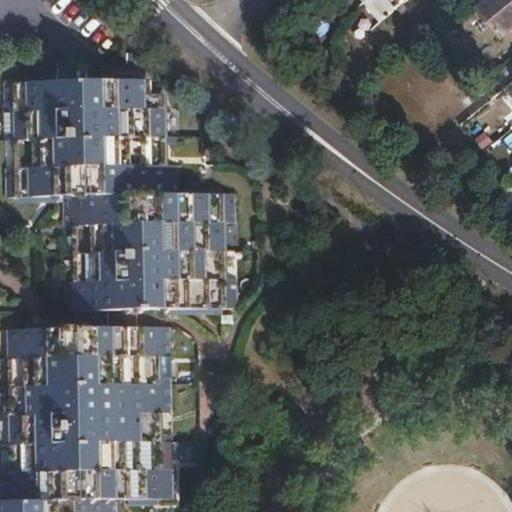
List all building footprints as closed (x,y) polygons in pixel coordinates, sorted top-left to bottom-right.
[(371,0),(386,18),(407,0),(371,0)] [(511,0),(488,0),(479,8),(502,37),(511,28),(511,0)] [(450,29),(434,43),(444,55),(460,41),(450,29)] [(103,81),(88,82),(45,82),(40,82),(4,83),(5,140),(19,139),(19,168),(5,169),(6,198),(34,198),(40,197),(63,197),(63,219),(63,225),(78,225),(78,247),(78,253),(79,282),(65,282),(66,311),(165,310),(171,310),(236,309),(236,279),(222,279),(221,222),(235,221),(234,194),(178,195),(177,173),(177,167),(168,166),(167,144),(167,137),(166,108),(165,108),(161,108),(161,105),(161,95),(147,95),(147,80),(109,81),(103,81)] [(21,330),(12,330),(13,388),(0,387),(0,397),(0,418),(13,417),(15,501),(0,501),(0,511),(115,511),(116,506),(116,500),(129,500),(133,500),(163,499),(172,499),(172,441),(170,441),(163,441),(163,435),(162,414),(171,414),(170,385),(169,385),(162,385),(161,377),(161,356),(169,356),(169,327),(69,329),(63,329),(21,330)]
